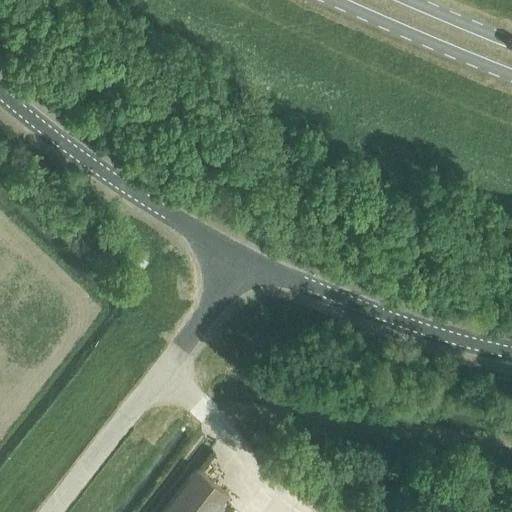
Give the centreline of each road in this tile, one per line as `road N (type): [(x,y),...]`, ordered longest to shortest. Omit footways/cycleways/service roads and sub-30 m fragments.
road 1 (unclassified): [(248,259),(50,511)]
road 2 (track): [(210,416),(511,452)]
road 3 (unclassified): [(248,259),(140,196),(0,89)]
road 4 (unclassified): [(248,259),(429,331),(511,353)]
road 5 (primary): [(327,0),(511,76)]
